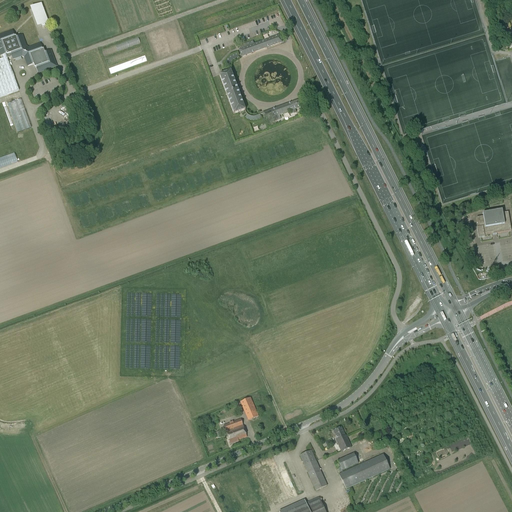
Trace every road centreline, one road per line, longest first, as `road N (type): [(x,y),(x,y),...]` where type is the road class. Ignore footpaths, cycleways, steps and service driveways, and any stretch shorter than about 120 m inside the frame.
road 1 (unclassified): [(103,511),(334,409),(405,335)]
road 2 (primary): [(285,0),(443,314)]
road 3 (primary): [(455,308),(300,0)]
road 4 (unclassified): [(405,335),(392,310),(397,267),(299,84)]
road 5 (primary): [(443,314),(511,452)]
road 6 (primary): [(511,421),(455,308)]
